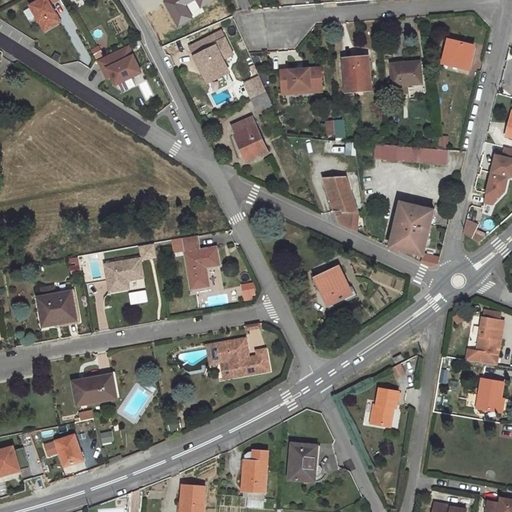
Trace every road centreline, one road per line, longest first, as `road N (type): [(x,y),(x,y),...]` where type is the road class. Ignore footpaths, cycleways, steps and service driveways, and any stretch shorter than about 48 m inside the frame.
road 1 (secondary): [(19,511),(162,464),(316,381)]
road 2 (unclassified): [(511,2),(455,217),(457,282)]
road 3 (residential): [(0,360),(278,309)]
road 4 (unclassified): [(214,177),(344,246),(457,282)]
road 5 (residential): [(256,17),(511,2)]
road 6 (unclassified): [(0,44),(214,177)]
road 7 (residential): [(423,310),(433,333),(401,511)]
road 8 (unclassified): [(128,0),(214,177)]
road 9 (unclassified): [(214,177),(278,309)]
road 10 (unclassified): [(316,381),(379,511)]
road 11 (secondary): [(316,381),(423,310)]
